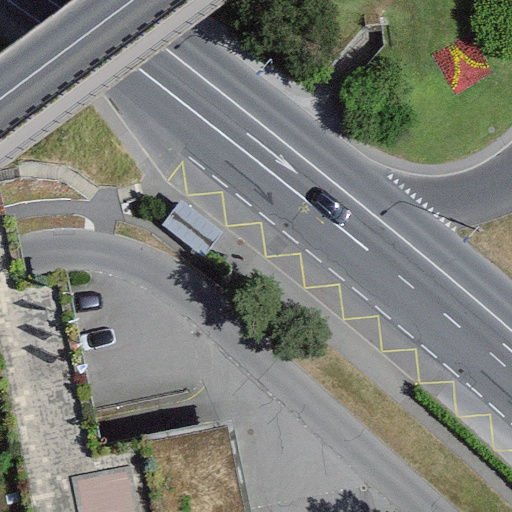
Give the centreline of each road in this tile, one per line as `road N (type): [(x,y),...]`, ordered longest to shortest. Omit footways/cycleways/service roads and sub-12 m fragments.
road 1 (primary): [(67,0),(336,203),(457,258)]
road 2 (primary): [(457,258),(450,329),(464,366),(511,409)]
road 3 (tertiary): [(0,103),(133,0)]
